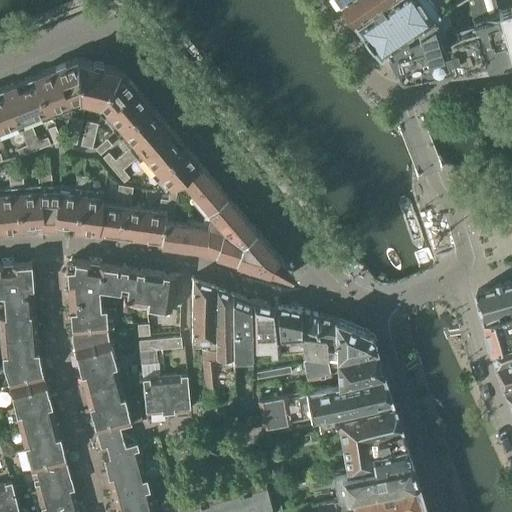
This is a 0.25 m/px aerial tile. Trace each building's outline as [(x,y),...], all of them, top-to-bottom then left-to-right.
[(341,0),(339,2),(354,22),(386,0),(341,0)] [(380,54),(386,49),(418,28),(456,3),(461,0),(386,0),(354,22),(355,22),(357,26),(366,38),(368,40),(371,45),(373,47),(377,51),(376,52),(378,54),(379,55),(380,54)] [(470,12),(467,0),(461,0),(456,3),(418,28),(428,71),(446,68),(446,69),(447,69),(439,43),(447,41),(446,37),(453,33),(450,17),(460,15),(470,12)] [(467,0),(470,12),(473,26),(483,63),(484,63),(484,64),(487,63),(509,60),(510,60),(497,10),(493,0),(467,0)] [(511,6),(497,10),(510,60),(511,60),(511,59),(511,6)] [(458,30),(453,33),(446,37),(447,41),(439,43),(447,69),(449,69),(449,68),(452,68),(453,68),(455,68),(454,67),(465,66),(467,66),(467,65),(483,63),(473,26),(458,30)] [(418,28),(386,49),(388,51),(397,68),(396,68),(396,69),(395,71),(395,72),(396,74),(396,75),(397,76),(398,77),(400,78),(401,78),(403,78),(404,78),(405,77),(407,76),(407,75),(408,74),(424,72),(426,72),(426,71),(428,71),(418,28)] [(98,101),(105,110),(133,85),(119,68),(76,58),(55,66),(69,100),(79,96),(98,101)] [(48,108),(69,100),(55,66),(35,74),(35,73),(34,74),(48,108)] [(28,116),(48,108),(34,74),(33,74),(33,75),(14,82),(28,116)] [(37,140),(28,116),(14,82),(3,86),(17,121),(26,145),(17,148),(19,155),(49,144),(47,137),(37,140)] [(105,110),(120,127),(148,102),(147,102),(133,85),(105,110)] [(0,127),(17,121),(3,86),(0,87),(0,127)] [(120,127),(134,143),(162,119),(149,103),(148,102),(120,127)] [(70,117),(65,141),(75,143),(81,119),(70,117)] [(122,169),(142,152),(170,128),(162,119),(134,143),(114,160),(108,152),(102,157),(123,181),(129,176),(122,169)] [(80,144),(91,147),(97,123),(86,121),(80,144)] [(47,128),(53,142),(60,139),(54,125),(47,128)] [(142,152),(156,169),(184,144),(183,143),(183,144),(170,128),(142,152)] [(95,148),(99,154),(111,144),(106,138),(95,148)] [(156,169),(170,185),(198,161),(185,145),(184,144),(156,169)] [(74,230),(75,230),(83,176),(76,175),(75,187),(58,184),(51,184),(51,181),(48,156),(36,157),(38,184),(22,185),(21,174),(15,175),(20,229),(21,229),(41,227),(54,227),(74,230)] [(219,231),(215,252),(247,262),(248,262),(249,261),(249,262),(250,262),(251,263),(252,264),(253,264),(254,263),(255,263),(255,264),(256,264),(256,265),(291,276),(293,272),(198,161),(170,185),(169,186),(168,193),(175,194),(176,190),(185,182),(212,214),(223,228),(219,231)] [(19,229),(20,229),(15,175),(8,175),(9,187),(0,187),(0,230),(19,229)] [(76,230),(97,233),(102,202),(104,191),(88,188),(89,177),(83,176),(75,230),(76,230)] [(125,186),(132,187),(153,189),(153,185),(126,181),(125,186)] [(117,236),(118,236),(125,186),(118,184),(115,204),(102,202),(97,233),(117,236)] [(119,236),(139,239),(143,208),(129,206),(132,187),(125,186),(118,236),(119,236)] [(139,239),(161,242),(168,193),(160,192),(158,210),(143,208),(139,239)] [(204,248),(215,252),(219,231),(223,228),(212,214),(208,218),(207,224),(172,219),(175,194),(168,193),(161,242),(204,248)] [(1,264),(0,263),(0,380),(34,511),(166,511),(121,339),(126,302),(169,308),(172,293),(180,293),(181,275),(126,267),(123,263),(120,266),(100,263),(100,259),(89,258),(88,261),(70,259),(69,260),(65,259),(30,262),(30,261),(13,263),(13,259),(1,260),(1,264)] [(391,283),(389,283),(390,284),(390,285),(392,285),(424,273),(423,271),(391,283)] [(219,390),(218,355),(214,284),(191,276),(190,279),(192,280),(191,296),(191,339),(192,347),(200,346),(206,400),(220,398),(219,390)] [(300,332),(301,350),(375,347),(377,356),(401,351),(397,336),(398,332),(390,333),(376,291),(389,286),(386,279),(379,278),(368,287),(384,337),(373,339),(372,335),(368,330),(367,330),(334,317),(334,331),(317,332),(300,332)] [(454,317),(458,327),(487,318),(511,309),(511,279),(495,284),(494,281),(487,283),(488,286),(478,289),(478,288),(451,296),(453,302),(446,310),(454,317)] [(218,355),(234,355),(232,291),(214,284),(218,355)] [(252,353),(252,330),(251,299),(232,291),(234,355),(252,355),(252,353)] [(252,330),(278,329),(276,304),(251,299),(252,330)] [(404,312),(402,314),(402,315),(403,316),(405,314),(432,305),(433,305),(433,303),(431,303),(430,303),(404,312)] [(301,350),(300,332),(300,308),(276,304),(278,329),(278,340),(284,340),(285,351),(301,350)] [(300,308),(300,332),(317,332),(317,313),(300,308)] [(458,327),(467,357),(495,348),(511,341),(511,309),(487,318),(458,327)] [(317,313),(317,332),(334,331),(334,317),(317,313)] [(148,323),(137,324),(138,335),(149,334),(148,323)] [(281,352),(285,351),(284,340),(278,340),(278,329),(252,330),(252,353),(270,352),(281,352)] [(180,336),(159,338),(160,348),(181,346),(180,336)] [(139,350),(156,349),(160,348),(159,338),(138,340),(139,350)] [(467,357),(473,372),(500,362),(500,365),(511,360),(511,341),(495,348),(467,357)] [(337,367),(336,376),(381,368),(382,372),(406,366),(401,351),(377,356),(375,347),(301,350),(306,376),(330,371),(329,369),(337,367)] [(156,349),(139,350),(141,366),(157,365),(156,349)] [(473,372),(481,394),(507,384),(511,382),(511,360),(500,365),(500,362),(473,372)] [(255,371),(256,378),(291,372),(290,365),(255,371)] [(391,399),(392,401),(415,395),(406,366),(382,372),(381,368),(336,376),(336,383),(308,389),(308,388),(305,388),(306,392),(310,416),(310,418),(330,415),(351,410),(367,406),(391,399)] [(185,373),(164,375),(167,411),(168,410),(190,408),(186,372),(185,373)] [(167,411),(164,375),(143,376),(141,376),(145,412),(166,410),(166,411),(167,411)] [(481,394),(489,415),(511,405),(511,382),(507,384),(481,394)] [(310,416),(306,392),(286,396),(286,394),(258,399),(263,426),(291,421),(290,419),(310,416)] [(341,446),(345,471),(377,465),(373,451),(368,436),(400,427),(397,421),(422,414),(415,395),(392,401),(391,401),(392,404),(358,412),(351,413),(335,417),(337,430),(334,431),(332,436),(334,445),(337,447),(341,446)] [(228,398),(230,418),(241,417),(239,397),(228,398)] [(511,405),(489,415),(501,443),(511,437),(511,405)] [(404,439),(428,433),(422,414),(397,421),(400,427),(368,436),(373,451),(405,443),(404,439)] [(410,459),(434,452),(428,433),(404,439),(405,443),(373,451),(377,465),(410,459)] [(511,437),(501,443),(507,457),(511,454),(511,437)] [(418,484),(441,477),(434,452),(410,459),(377,465),(345,471),(332,474),(336,494),(337,497),(417,482),(418,484)] [(268,458),(273,485),(282,483),(276,456),(268,458)] [(425,511),(449,504),(441,477),(418,484),(417,482),(337,497),(315,501),(317,511),(335,511),(336,511),(412,511),(425,509),(425,511)] [(9,480),(0,482),(0,511),(19,511),(10,479),(9,480)] [(264,481),(244,486),(251,511),(271,511),(272,511),(264,481)] [(251,511),(244,486),(224,492),(229,511),(251,511)] [(229,511),(224,492),(203,497),(207,511),(229,511)] [(207,511),(203,497),(183,502),(185,511),(207,511)]
